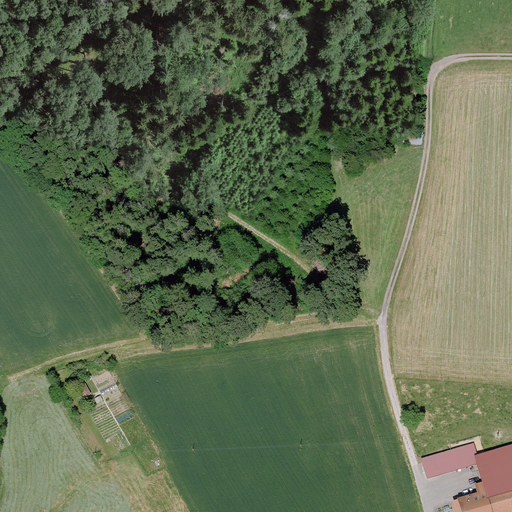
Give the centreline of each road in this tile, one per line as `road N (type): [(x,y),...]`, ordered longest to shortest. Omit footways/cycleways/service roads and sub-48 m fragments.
road 1 (track): [(511,58),(437,65),(428,89),(420,183),(383,329),(415,473)]
road 2 (track): [(385,317),(351,307),(138,343),(24,375)]
